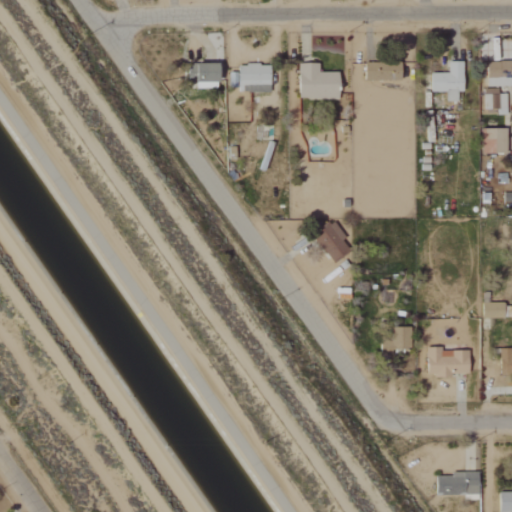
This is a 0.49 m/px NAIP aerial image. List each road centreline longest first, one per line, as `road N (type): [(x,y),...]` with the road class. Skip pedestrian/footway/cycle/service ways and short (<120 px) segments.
road 1 (residential): [(375,411),(108,37)]
road 2 (residential): [(108,37),(135,9),(511,11)]
road 3 (residential): [(375,411),(406,426),(511,424)]
